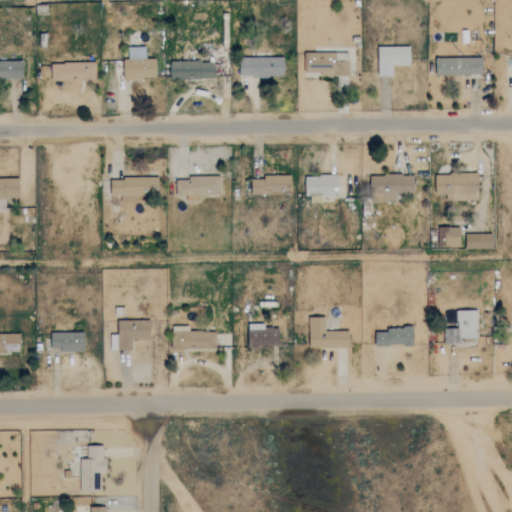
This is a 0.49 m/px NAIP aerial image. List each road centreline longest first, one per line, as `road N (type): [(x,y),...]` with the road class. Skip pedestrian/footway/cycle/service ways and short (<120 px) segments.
road 1 (residential): [(0,128),(511,121)]
road 2 (residential): [(511,397),(0,404)]
